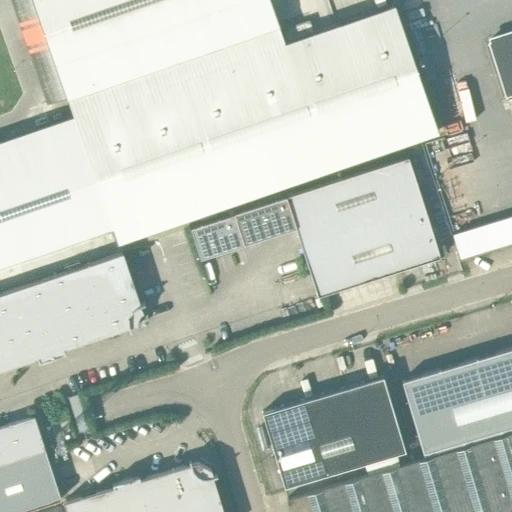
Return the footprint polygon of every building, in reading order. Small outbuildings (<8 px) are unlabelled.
[(33,0),(72,113),(0,138),(0,259),(110,222),(116,241),(438,130),(395,4),(282,43),(267,0),(33,0)] [(511,32),(488,40),(505,95),(511,93),(511,32)] [(286,195),(191,227),(201,258),(296,226),(317,295),(440,256),(408,155),(285,194),(286,195)] [(511,215),(453,234),(460,257),(511,240),(511,215)] [(139,302),(122,251),(0,291),(0,368),(37,356),(39,360),(65,351),(64,347),(128,325),(129,329),(131,329),(129,324),(136,322),(142,310),(139,304),(144,302),(144,301),(139,302)] [(511,346),(402,379),(425,456),(511,430),(511,346)] [(342,386),(364,460),(405,448),(382,374),(342,386)] [(302,398),(324,473),(364,460),(342,386),(302,398)] [(324,473),(302,398),(261,410),(284,485),(324,473)] [(0,459),(45,445),(34,413),(0,424),(0,459)] [(511,430),(425,456),(288,497),(288,496),(287,496),(291,511),(498,511),(511,508),(511,430)] [(45,445),(0,459),(0,511),(12,511),(62,497),(45,445)] [(113,485),(63,500),(66,511),(223,511),(210,467),(197,460),(189,462),(140,477),(139,473),(112,481),(113,485)]
